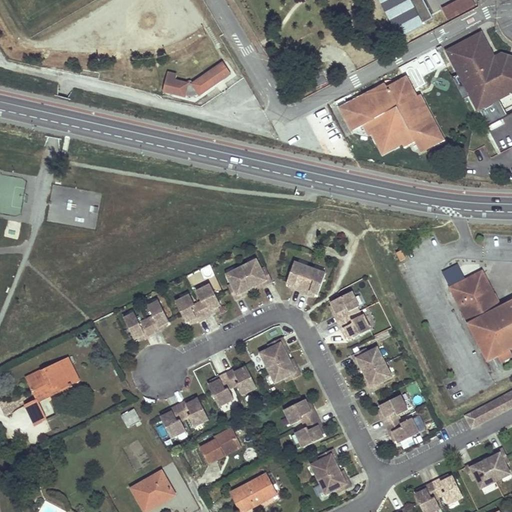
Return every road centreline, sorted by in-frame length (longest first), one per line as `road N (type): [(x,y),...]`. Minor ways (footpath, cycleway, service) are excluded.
road 1 (secondary): [(511,206),(438,201),(0,105)]
road 2 (residential): [(219,0),(288,112),(488,12),(511,10)]
road 3 (residential): [(381,478),(293,316),(274,314),(160,372)]
road 4 (residential): [(381,478),(511,416)]
